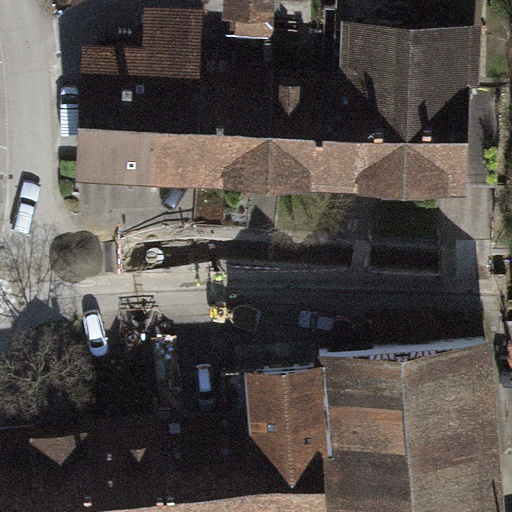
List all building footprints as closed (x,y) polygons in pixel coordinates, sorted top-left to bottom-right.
[(270,0),(229,0),(229,6),(270,8),(270,0)] [(199,60),(200,13),(150,11),(149,48),(87,45),(82,167),(150,170),(153,109),(197,111),(199,60)] [(352,67),(273,64),(269,167),(459,174),(465,26),(354,22),(352,67)] [(273,64),(199,60),(197,111),(153,109),(150,170),(267,176),(269,167),(273,64)] [(494,511),(481,338),(320,350),(331,511),(494,511)] [(254,407),(159,414),(166,511),(330,511),(320,357),(251,362),(254,407)] [(166,511),(159,414),(81,422),(89,511),(166,511)] [(26,418),(0,419),(0,511),(89,511),(81,422),(26,426),(26,418)]
